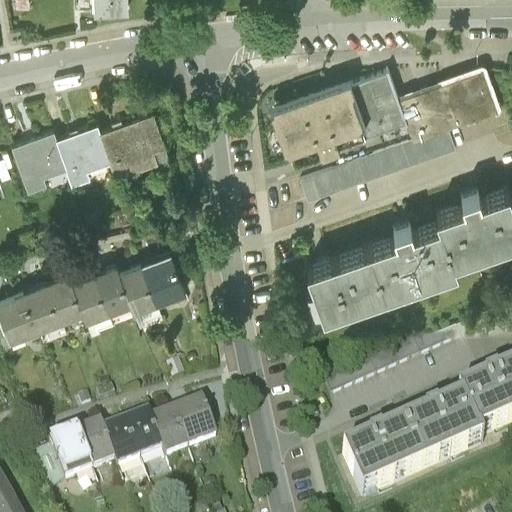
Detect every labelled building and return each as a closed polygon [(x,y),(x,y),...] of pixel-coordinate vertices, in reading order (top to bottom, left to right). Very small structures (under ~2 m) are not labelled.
[(93,0),(94,8),(127,7),(126,0),(93,0)] [(463,72),(439,81),(454,122),(496,107),(481,66),(463,72)] [(283,98),(265,104),(275,132),(266,136),(270,145),(273,151),(287,146),(292,159),(319,149),(320,151),(338,145),(337,143),(405,118),(397,96),(387,68),(369,74),(350,81),(348,76),(340,79),(312,87),(283,98)] [(447,124),(454,122),(439,81),(410,91),(397,96),(405,118),(412,137),(447,124)] [(117,126),(99,132),(109,163),(114,178),(156,164),(158,168),(170,163),(153,113),(122,124),(117,126)] [(412,137),(300,177),(308,199),(455,145),(447,124),(412,137)] [(74,133),(56,140),(66,171),(71,184),(71,185),(89,179),(87,172),(109,163),(99,132),(97,125),(78,132),(74,133)] [(43,179),(66,171),(56,140),(53,133),(34,139),(30,141),(14,146),(11,147),(21,176),(27,192),(46,186),(43,179)] [(438,217),(452,253),(511,231),(511,199),(506,184),(479,194),(477,188),(473,189),(461,193),(463,199),(436,209),(438,217)] [(395,232),(368,242),(384,286),(455,261),(452,253),(438,217),(411,227),(409,221),(405,222),(393,227),(395,232)] [(322,309),(384,286),(368,242),(325,257),(314,261),(306,264),(322,309)] [(153,257),(141,262),(155,301),(184,290),(169,251),(153,257)] [(133,309),(155,301),(141,262),(134,264),(118,271),(130,302),(133,309)] [(101,269),(93,272),(108,310),(130,302),(118,271),(115,263),(101,269)] [(85,319),(108,310),(93,272),(84,275),(70,280),(83,312),(85,319)] [(54,278),(45,281),(60,320),(83,312),(70,280),(68,273),(54,278)] [(38,328),(60,320),(45,281),(33,286),(23,289),(38,328)] [(8,339),(38,328),(23,289),(6,296),(0,297),(0,317),(7,336),(8,339)] [(511,292),(319,376),(329,398),(511,318),(511,292)] [(178,363),(166,367),(171,380),(182,376),(178,363)] [(461,407),(476,442),(511,426),(511,376),(490,386),(458,400),(461,407)] [(184,408),(173,413),(188,453),(216,443),(213,434),(200,402),(184,408)] [(402,433),(420,475),(479,450),(476,442),(461,407),(430,420),(402,433)] [(165,462),(188,453),(173,413),(163,416),(150,421),(162,454),(165,462)] [(125,422),(140,462),(162,454),(150,421),(147,414),(131,420),(125,422)] [(140,462),(125,422),(117,425),(102,431),(114,465),(116,472),(140,462)] [(76,433),(92,473),(114,465),(102,431),(99,423),(85,429),(76,433)] [(92,473),(76,433),(65,437),(48,444),(63,483),(92,473)] [(420,475),(402,433),(374,444),(343,458),(361,501),(420,475)] [(0,511),(16,511),(0,483),(0,511)]
